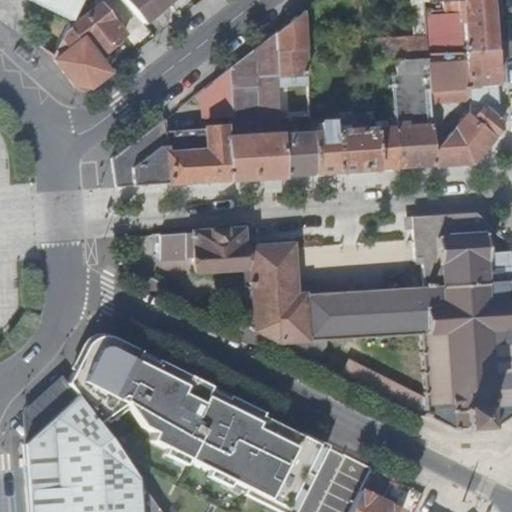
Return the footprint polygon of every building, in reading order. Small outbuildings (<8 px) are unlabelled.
[(23,0),(67,21),(76,0),(23,0)] [(69,30),(65,25),(50,56),(73,85),(90,86),(109,72),(97,57),(125,34),(95,0),(90,0),(77,11),(83,18),(69,30)] [(120,0),(142,24),(170,0),(120,0)] [(411,37),(368,39),(370,61),(425,57),(421,1),(421,0),(411,0),(413,22),(410,23),(411,37)] [(431,0),(421,1),(425,57),(428,92),(465,88),(463,66),(455,66),(455,54),(463,53),(459,0),(431,0)] [(491,9),(490,0),(459,0),(463,53),(494,52),(491,9)] [(306,87),(301,11),(272,33),(276,89),(295,88),(306,87)] [(276,89),(272,33),(227,68),(231,118),(232,130),(257,127),(258,139),(232,140),(235,179),(282,176),(279,137),(277,113),(276,89)] [(480,87),(497,85),(495,61),(494,52),(463,53),(455,54),(455,66),(463,66),(465,88),(467,88),(480,87)] [(425,57),(370,61),(370,69),(396,67),(399,127),(374,129),(377,169),(433,166),(432,153),(428,104),(428,92),(425,57)] [(370,69),(370,61),(356,63),(357,96),(372,94),(370,69)] [(227,68),(194,93),(206,107),(207,120),(231,118),(227,68)] [(498,107),(497,85),(480,87),(480,101),(487,100),(471,120),(492,138),(500,129),(498,107)] [(467,88),(468,100),(428,104),(432,153),(466,116),(471,120),(487,100),(480,101),(480,87),(467,88)] [(296,111),(295,88),(276,89),(277,113),(296,111)] [(428,104),(468,100),(467,88),(465,88),(428,92),(428,104)] [(433,166),(471,163),(492,138),(471,120),(466,116),(432,153),(433,166)] [(166,133),(162,117),(111,157),(115,187),(156,185),(228,180),(225,141),(223,129),(166,133)] [(312,174),(377,169),(374,129),(332,133),(331,123),(309,125),(310,135),(312,174)] [(310,135),(279,137),(282,176),(312,174),(310,135)] [(228,180),(235,179),(232,140),(225,141),(228,180)] [(481,297),(511,296),(508,252),(490,252),(490,259),(485,257),(484,223),(474,214),(444,217),(411,219),(413,259),(419,259),(421,285),(293,293),(291,246),(250,248),(249,230),(240,231),(191,234),(193,273),(241,271),(243,282),(245,329),(302,357),(301,337),(321,336),(416,330),(413,304),(431,301),(426,232),(475,231),(481,297)] [(420,398),(421,416),(451,432),(491,431),(511,418),(511,304),(511,296),(481,297),(475,231),(426,232),(431,301),(413,304),(416,330),(420,398)] [(185,235),(159,236),(161,261),(187,259),(185,235)] [(322,349),(321,336),(301,337),(302,357),(315,364),(322,349)] [(358,385),(365,370),(336,356),(329,371),(358,385)] [(358,385),(421,416),(420,398),(393,385),(385,380),(365,370),(358,385)] [(22,445),(74,400),(63,386),(56,397),(45,407),(20,425),(21,429),(22,445)] [(134,511),(133,482),(74,400),(22,445),(26,511),(134,511)] [(247,511),(276,456),(225,430),(196,489),(215,499),(208,511),(247,511)] [(154,511),(133,482),(134,511),(154,511)] [(377,511),(381,505),(360,493),(350,511),(377,511)]
